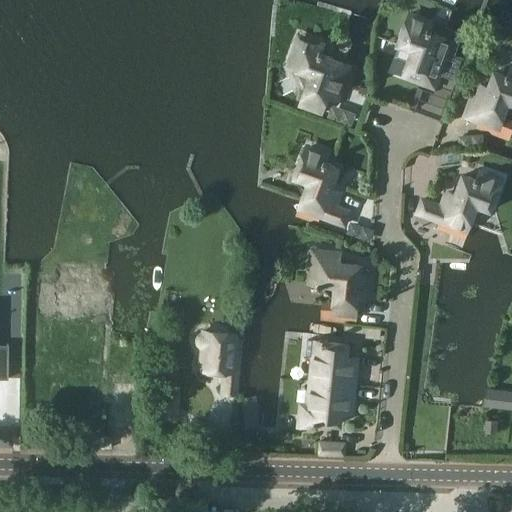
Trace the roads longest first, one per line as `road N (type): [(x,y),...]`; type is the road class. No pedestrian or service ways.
road 1 (tertiary): [(0,464),(391,477)]
road 2 (residential): [(391,477),(400,269),(389,189),(398,122)]
road 3 (tertiary): [(391,477),(511,479)]
